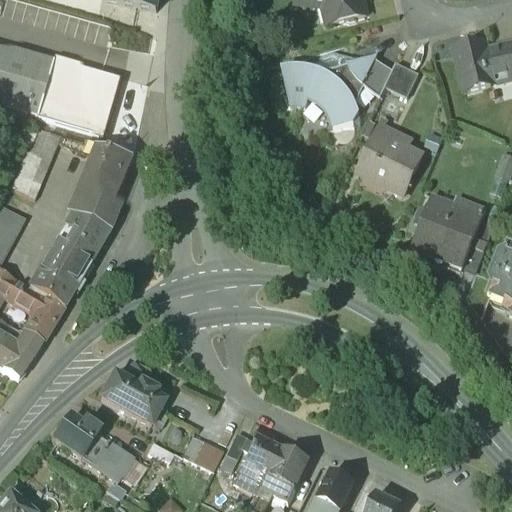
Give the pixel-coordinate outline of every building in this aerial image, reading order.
[(116,0),(111,23),(159,33),(166,0),(116,0)] [(359,3),(329,0),(310,0),(309,7),(305,7),(305,3),(303,3),(301,28),(326,30),(332,58),(350,54),(354,56),(359,54),(361,51),(371,49),(367,31),(362,32),(358,14),(359,3)] [(296,44),(323,44),(324,33),(298,32),(296,32),(296,44)] [(48,84),(0,70),(0,130),(13,135),(21,137),(32,140),(48,84)] [(488,77),(458,84),(468,126),(511,114),(511,102),(507,81),(490,85),(488,77)] [(118,104),(48,84),(32,140),(94,158),(102,160),(118,104)] [(353,94),(337,88),(327,92),(325,97),(317,99),(316,102),(301,100),(287,102),(296,139),(302,138),(310,139),(313,130),(322,135),(329,142),(334,150),(337,159),(358,156),(364,147),(360,137),(368,120),(379,94),(381,90),(356,99),(353,94)] [(379,94),(368,120),(384,133),(390,121),(397,105),(379,94)] [(422,108),(401,98),(397,105),(390,121),(411,131),(422,108)] [(13,135),(0,130),(0,142),(10,146),(13,135)] [(32,140),(21,137),(18,148),(20,148),(30,152),(32,140)] [(18,151),(12,166),(24,171),(30,156),(18,151)] [(24,171),(7,210),(30,222),(56,160),(56,161),(57,159),(32,152),(30,156),(24,171)] [(102,160),(94,158),(91,168),(98,170),(102,160)] [(428,179),(438,183),(443,169),(434,165),(428,179)] [(68,237),(104,254),(131,198),(135,179),(98,170),(91,168),(69,222),(74,224),(68,237)] [(426,189),(380,168),(364,202),(389,214),(387,219),(407,229),(426,189)] [(511,218),(511,187),(504,184),(488,226),(506,233),(511,218)] [(451,224),(447,234),(487,250),(491,239),(451,224)] [(447,234),(436,230),(416,281),(467,301),(476,279),(487,250),(447,234)] [(0,231),(0,280),(21,243),(0,231)] [(104,254),(68,237),(24,310),(42,321),(59,332),(104,254)] [(487,250),(476,279),(487,284),(499,255),(487,250)] [(511,276),(509,283),(505,285),(495,310),(497,315),(492,325),(494,326),(511,333),(508,341),(511,342),(511,276)] [(0,337),(8,324),(1,320),(11,304),(8,301),(0,313),(0,337)] [(495,310),(479,303),(469,328),(484,350),(494,326),(492,325),(497,315),(495,310)] [(41,323),(11,304),(1,320),(8,324),(31,338),(41,323)] [(59,332),(42,321),(41,323),(31,338),(28,344),(46,354),(59,332)] [(46,354),(28,344),(20,355),(38,365),(46,354)] [(22,356),(14,370),(0,361),(0,392),(14,401),(30,379),(38,365),(22,356)] [(134,410),(110,397),(96,424),(147,450),(155,435),(161,437),(165,429),(160,426),(161,424),(150,418),(153,413),(137,405),(134,410)] [(83,449),(67,438),(59,448),(56,448),(50,456),(51,460),(49,464),(75,482),(77,480),(91,460),(95,455),(84,448),(83,449)] [(221,473),(191,457),(178,482),(208,497),(221,473)] [(287,474),(255,457),(249,469),(242,466),(238,474),(245,477),(234,500),(254,510),(257,511),(262,511),(265,509),(269,511),(274,502),(287,474)] [(126,484),(91,460),(77,480),(112,504),(126,484)] [(221,473),(208,497),(229,507),(245,477),(238,474),(224,467),(221,473)] [(300,511),(313,486),(287,474),(274,502),(293,511),(300,511)] [(208,497),(178,482),(172,492),(188,500),(191,495),(203,501),(208,497)] [(126,484),(112,504),(119,510),(133,489),(126,484)] [(356,511),(358,508),(334,496),(326,511),(356,511)] [(253,511),(254,510),(234,500),(229,507),(238,511),(253,511)] [(293,511),(274,502),(269,511),(265,509),(262,511),(293,511)]
